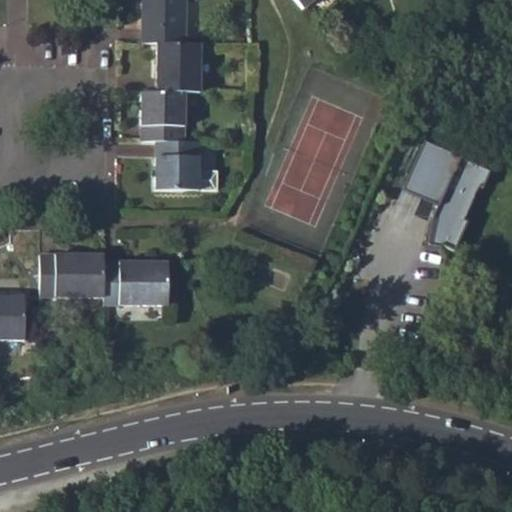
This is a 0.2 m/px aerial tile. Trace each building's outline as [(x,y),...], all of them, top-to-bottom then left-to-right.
[(183,0),(141,0),(141,44),(156,44),(155,93),(140,93),(140,141),(154,142),(154,191),(195,191),(196,190),(214,190),(214,172),(196,172),(196,142),(182,141),(182,94),(197,93),(198,45),(183,44),(183,0)] [(293,0),(302,10),(313,0),(293,0)] [(425,145),(404,192),(438,207),(460,160),(425,145)] [(203,147),(202,167),(215,168),(217,148),(203,147)] [(489,173),(460,160),(438,207),(434,217),(429,246),(440,250),(442,246),(454,251),(489,173)] [(38,257),(38,299),(101,300),(101,307),(164,307),(165,265),(101,263),(102,258),(38,257)] [(200,260),(183,265),(188,280),(204,275),(200,260)] [(0,341),(20,341),(21,299),(0,298),(0,341)]
